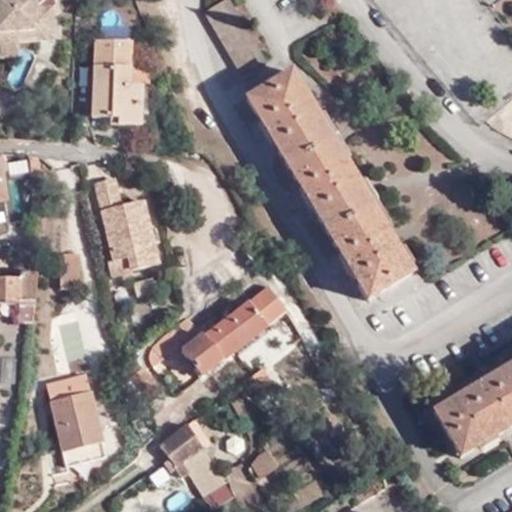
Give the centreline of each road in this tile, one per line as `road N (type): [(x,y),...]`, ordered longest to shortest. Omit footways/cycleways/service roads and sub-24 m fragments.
road 1 (unknown): [(75,152),(106,360)]
road 2 (unknown): [(89,511),(134,478),(157,437),(206,393)]
